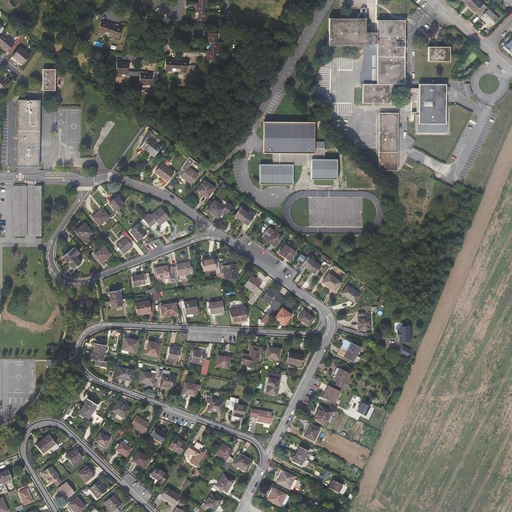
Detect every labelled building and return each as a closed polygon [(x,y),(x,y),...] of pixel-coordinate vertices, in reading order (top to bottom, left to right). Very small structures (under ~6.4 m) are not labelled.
[(486,6),(479,0),(467,0),(465,3),(478,15),(486,6)] [(203,12),(204,3),(198,3),(196,3),(195,12),(198,12),(203,12)] [(498,18),(486,6),(478,15),(490,26),(498,18)] [(377,46),(376,84),(362,84),(362,103),(390,103),(390,84),(404,84),(405,20),(397,20),(391,20),(377,20),(377,32),(366,32),(366,13),(367,12),(367,10),(367,9),(366,8),(365,7),(364,7),(363,7),(362,8),(361,10),(361,12),(357,18),(329,18),(329,46),(364,46),(377,46)] [(206,21),(206,12),(203,12),(198,12),(197,21),(206,21)] [(112,24),(101,20),(97,31),(104,34),(105,31),(109,32),(112,24)] [(119,39),(122,28),(112,24),(109,32),(113,34),(112,36),(119,39)] [(14,43),(3,34),(0,37),(0,45),(10,54),(19,43),(25,35),(23,33),(14,43)] [(215,42),(216,33),(207,33),(207,42),(210,42),(215,42)] [(218,43),(215,42),(210,42),(209,51),(215,51),(218,52),(218,43)] [(361,84),(362,84),(376,84),(377,46),(364,46),(364,59),(363,64),(363,67),(361,74),(360,79),(360,83),(361,83),(361,84)] [(20,47),(12,56),(22,65),(30,56),(20,47)] [(428,47),(428,61),(449,61),(449,47),(428,47)] [(215,60),(215,51),(209,51),(207,51),(206,60),(215,60)] [(177,60),(165,59),(165,70),(172,71),(172,68),(176,68),(177,60)] [(188,60),(177,60),(176,68),(180,68),(180,71),(187,72),(188,60)] [(128,71),(128,63),(117,62),(116,74),(128,74),(127,75),(134,76),(134,71),(128,71)] [(43,69),(42,90),(55,91),(55,69),(43,69)] [(152,73),(140,73),(140,72),(134,71),(134,76),(140,76),(140,84),(151,85),(152,73)] [(5,81),(0,77),(0,89),(2,92),(11,82),(7,78),(5,81)] [(446,84),(419,84),(418,127),(446,127),(446,94),(446,87),(446,84)] [(40,100),(18,100),(17,166),(39,166),(40,100)] [(378,171),(398,171),(398,113),(379,113),(378,171)] [(263,141),(263,153),(270,153),(273,153),(273,164),(260,164),(259,184),(293,184),(293,164),(311,164),(311,179),(337,179),(337,159),(324,159),(324,147),(314,147),(314,122),(263,122),(263,141)] [(157,137),(149,131),(146,136),(147,137),(140,146),(147,151),(157,137)] [(161,146),(157,143),(160,139),(157,137),(147,151),(154,156),(161,146)] [(194,161),(189,157),(181,168),(185,171),(181,176),(181,177),(191,184),(198,174),(189,168),(188,167),(189,165),(190,166),(194,161)] [(174,172),(166,167),(163,165),(161,163),(159,167),(157,169),(155,172),(167,181),(174,172)] [(215,188),(205,181),(198,190),(204,194),(203,195),(208,198),(215,188)] [(27,236),(27,186),(13,186),(13,236),(27,236)] [(121,200),(119,198),(118,196),(112,201),(109,203),(115,211),(124,204),(121,200)] [(224,208),(220,205),(214,200),(207,210),(218,218),(223,212),(226,215),(232,207),(227,204),(224,208)] [(169,218),(161,208),(151,215),(150,214),(146,217),(143,219),(148,225),(150,223),(151,223),(154,223),(156,222),(159,225),(169,218)] [(245,211),(240,208),(234,216),(241,221),(247,213),(245,211)] [(109,217),(102,209),(92,217),(99,225),(102,223),(103,225),(106,223),(104,221),(109,217)] [(250,214),(247,213),(241,221),(248,225),(254,217),(250,214)] [(93,232),(85,223),(75,231),(83,240),(93,232)] [(130,232),(137,240),(146,233),(140,224),(130,232)] [(282,237),(269,227),(268,227),(267,228),(266,230),(265,231),(264,233),(263,234),(262,236),(261,236),(275,246),(282,237)] [(133,241),(125,230),(122,232),(125,237),(126,238),(116,246),(118,248),(120,249),(123,254),(133,246),(130,243),(133,241)] [(279,253),(289,261),(295,253),(285,245),(279,253)] [(78,254),(72,247),(62,255),(68,263),(76,256),(78,254)] [(111,255),(104,247),(94,254),(96,257),(99,260),(101,263),(111,255)] [(81,263),(76,256),(68,263),(73,269),(81,263)] [(314,261),(308,256),(302,265),(308,269),(314,261)] [(214,259),(214,258),(202,260),(203,271),(216,269),(217,276),(221,276),(219,263),(218,258),(214,259)] [(321,266),(314,261),(308,269),(315,274),(321,266)] [(190,266),(189,262),(176,264),(176,266),(172,267),(173,272),(175,281),(179,280),(178,274),(191,272),(191,271),(190,266)] [(238,278),(236,264),(223,266),(223,263),(219,263),(221,276),(222,280),(225,279),(226,281),(238,278)] [(169,272),(168,267),(168,266),(155,268),(157,280),(168,278),(169,278),(170,283),(175,282),(175,281),(173,272),(169,272)] [(341,282),(328,274),(322,282),(334,291),(339,285),(341,282)] [(142,277),(142,275),(131,277),(133,285),(145,284),(144,277),(142,277)] [(261,283),(251,276),(245,284),(255,291),(248,302),(252,305),(262,291),(258,288),(261,283)] [(360,296),(347,286),(342,293),(355,303),(360,296)] [(281,303),(277,300),(281,294),(270,287),(264,296),(274,304),(266,315),(270,318),(281,303)] [(122,298),(121,290),(109,292),(110,300),(122,298)] [(122,298),(110,300),(111,308),(123,306),(122,301),(126,301),(126,297),(122,298)] [(198,312),(196,300),(183,302),(183,298),(178,299),(179,308),(184,307),(185,314),(187,314),(194,313),(198,312)] [(150,312),(148,301),(141,302),(135,303),(137,314),(150,312)] [(224,312),(222,301),(209,303),(209,302),(207,302),(208,309),(209,308),(210,314),(224,312)] [(162,316),(177,314),(175,303),(160,306),(162,316)] [(244,308),(229,310),(232,323),(247,320),(244,308)] [(291,315),(282,308),(275,318),(284,325),(291,315)] [(314,318),(304,311),(298,319),(308,326),(312,322),(313,320),(314,318)] [(358,330),(369,329),(368,314),(363,314),(362,312),(357,312),(357,315),(358,330)] [(399,342),(410,343),(411,328),(400,327),(399,332),(398,332),(397,337),(399,337),(399,342)] [(137,341),(134,340),(125,338),(122,349),(129,350),(135,352),(137,343),(137,341)] [(361,347),(345,340),(342,347),(357,355),(361,347)] [(106,345),(94,343),(92,351),(106,354),(107,350),(105,350),(106,345)] [(157,356),(160,344),(155,343),(155,344),(148,343),(146,354),(157,356)] [(263,349),(260,348),(251,346),(249,355),(243,354),(241,364),(247,366),(247,368),(256,369),(258,369),(259,365),(257,365),(259,355),(262,355),(263,349)] [(280,349),(269,347),(267,357),(278,359),(280,349)] [(357,355),(342,347),(338,355),(344,358),(353,362),(357,355)] [(167,359),(179,361),(181,350),(169,348),(167,359)] [(206,353),(193,350),(191,362),(203,364),(201,373),(206,374),(209,360),(206,360),(204,359),(205,356),(206,353)] [(106,354),(92,351),(92,354),(89,353),(88,358),(91,358),(91,359),(94,360),(95,360),(95,362),(94,365),(105,367),(106,362),(103,361),(104,357),(105,357),(106,354)] [(304,355),(289,352),(287,362),(302,365),(304,355)] [(218,355),(216,366),(228,368),(230,358),(218,355)] [(155,374),(151,373),(142,372),(140,382),(153,385),(155,377),(158,377),(159,370),(160,367),(157,366),(156,372),(155,374)] [(118,367),(116,377),(131,380),(133,370),(118,367)] [(349,374),(339,369),(336,374),(334,379),(337,380),(335,385),(343,389),(346,385),(344,384),(349,374)] [(162,373),(162,371),(159,370),(158,377),(161,378),(160,386),(174,389),(176,376),(169,375),(162,373)] [(266,392),(276,394),(279,380),(269,378),(266,392)] [(185,382),(183,393),(196,396),(198,385),(185,382)] [(340,392),(328,386),(322,397),(334,403),(340,392)] [(226,402),(211,398),(211,397),(206,396),(205,403),(210,404),(208,410),(220,413),(222,405),(225,406),(226,402)] [(97,405),(87,398),(82,406),(93,413),(94,413),(96,414),(97,413),(94,411),(97,405)] [(246,405),(237,404),(234,403),(234,402),(229,401),(226,400),(225,406),(230,407),(229,409),(232,410),(231,415),(230,420),(239,422),(240,417),(244,418),(246,405)] [(118,401),(112,411),(124,418),(130,409),(118,401)] [(93,413),(82,406),(78,413),(88,419),(91,415),(92,415),(94,413),(93,413)] [(332,411),(322,406),(319,412),(317,411),(314,418),(325,424),(332,411)] [(272,413),(251,409),(249,416),(257,418),(256,421),(270,423),(271,418),(271,416),(272,413)] [(96,414),(94,413),(92,415),(98,419),(97,422),(99,424),(103,419),(96,414)] [(148,423),(136,416),(131,425),(142,432),(140,435),(139,435),(137,439),(140,441),(148,430),(145,428),(148,423)] [(320,429),(309,424),(303,436),(314,441),(320,429)] [(155,428),(150,435),(162,443),(167,435),(155,428)] [(110,439),(100,433),(95,441),(105,447),(110,439)] [(48,435),(42,441),(49,449),(52,453),(59,448),(48,435)] [(178,441),(174,438),(169,447),(179,454),(185,445),(178,441)] [(46,451),(49,449),(42,441),(35,446),(42,455),(46,451)] [(121,441),(115,450),(126,457),(132,448),(121,441)] [(194,445),(191,443),(185,453),(188,455),(190,452),(195,455),(191,462),(196,465),(205,451),(202,449),(203,447),(202,446),(200,445),(199,446),(196,444),(195,444),(194,445)] [(232,450),(222,444),(221,445),(217,452),(216,454),(226,460),(222,467),(226,469),(233,459),(229,456),(232,450)] [(308,452),(299,447),(295,455),(305,459),(308,452)] [(76,452),(74,449),(66,456),(73,466),(82,459),(80,456),(76,452)] [(138,451),(132,460),(144,468),(150,459),(138,451)] [(252,461),(240,453),(233,464),(246,472),(252,461)] [(305,459),(295,455),(291,462),(301,467),(305,459)] [(50,467),(42,473),(50,483),(53,480),(57,486),(62,482),(50,467)] [(85,483),(94,476),(87,467),(78,474),(85,483)] [(167,475),(156,467),(151,475),(158,480),(157,482),(161,484),(167,475)] [(292,475),(277,468),(274,475),(276,476),(273,481),(286,488),(286,487),(291,478),(292,475)] [(11,479),(8,470),(0,474),(4,482),(11,479)] [(234,480),(223,473),(216,486),(214,484),(212,487),(218,491),(219,488),(223,490),(227,492),(234,480)] [(185,492),(191,482),(187,480),(181,489),(185,492)] [(107,491),(99,481),(89,488),(97,498),(107,491)] [(343,487),(332,482),(329,490),(339,495),(343,487)] [(66,483),(58,489),(65,499),(73,493),(66,483)] [(179,496),(167,488),(161,497),(174,505),(179,496)] [(286,495),(272,488),(268,494),(270,495),(267,500),(280,507),(280,506),(285,497),(286,495)] [(24,505),(33,502),(27,489),(19,492),(24,505)] [(222,499),(215,495),(211,493),(205,503),(203,503),(200,507),(202,508),(207,511),(210,507),(215,510),(222,500),(222,499)] [(121,505),(113,495),(104,502),(111,511),(117,511),(116,509),(117,508),(121,505)] [(78,511),(85,507),(77,498),(68,505),(71,508),(69,510),(70,511),(78,511)]
